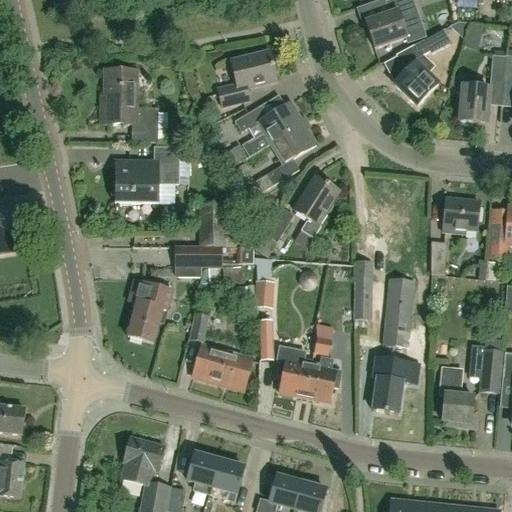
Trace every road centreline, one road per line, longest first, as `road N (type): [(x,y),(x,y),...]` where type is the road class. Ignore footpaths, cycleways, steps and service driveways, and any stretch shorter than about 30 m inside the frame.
road 1 (residential): [(511,470),(357,454),(74,375)]
road 2 (residential): [(74,375),(77,301),(7,0)]
road 3 (residential): [(511,174),(439,168),(380,145),(331,95),(302,0)]
road 4 (residential): [(59,511),(74,375)]
